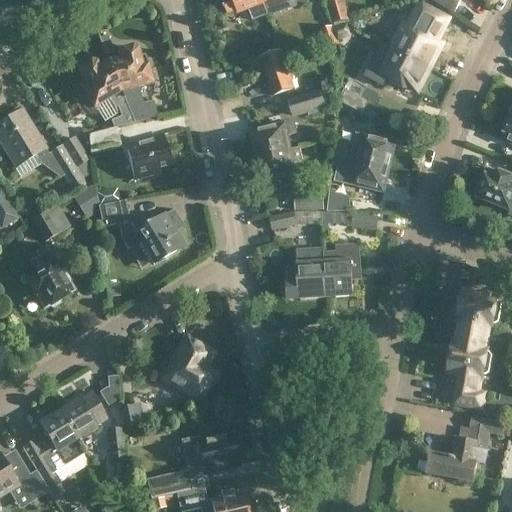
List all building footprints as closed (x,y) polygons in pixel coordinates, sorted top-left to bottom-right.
[(269,15),(263,0),(225,0),(222,1),(224,7),(224,9),(226,10),(228,15),(237,12),(248,8),(253,21),(269,15)] [(295,5),(293,0),(263,0),(269,15),(270,14),(274,16),(280,13),(282,10),(295,5)] [(335,26),(350,22),(343,0),(336,0),(328,3),(335,26)] [(461,0),(431,0),(454,13),(461,0)] [(402,26),(409,14),(396,7),(389,20),(402,26)] [(416,31),(405,25),(392,51),(428,70),(441,44),(431,39),(430,35),(419,30),(416,31)] [(326,51),(340,46),(333,28),(320,33),(326,51)] [(120,61),(109,63),(136,123),(156,117),(152,103),(141,106),(136,88),(151,84),(144,56),(138,58),(136,50),(134,51),(132,48),(121,51),(120,54),(119,55),(120,61)] [(287,72),(280,51),(261,58),(268,78),(287,72)] [(406,87),(416,92),(428,70),(392,51),(380,74),(391,79),(392,82),(403,88),(406,87)] [(81,73),(80,74),(90,89),(84,93),(94,108),(109,98),(116,108),(118,108),(122,117),(112,122),(115,129),(125,126),(136,123),(109,63),(98,70),(95,65),(94,66),(91,64),(81,70),(81,73)] [(379,72),(366,65),(359,78),(372,84),(379,72)] [(293,90),(287,72),(268,78),(274,96),(293,90)] [(362,113),(367,103),(360,99),(366,88),(350,80),(338,101),(362,113)] [(320,93),(289,102),(294,116),(308,112),(309,115),(325,111),(320,93)] [(21,111),(0,124),(0,141),(16,168),(35,156),(41,165),(60,178),(63,176),(50,154),(48,155),(21,111)] [(291,151),(291,150),(287,136),(297,134),(295,123),(285,126),(285,125),(251,133),(253,145),(252,148),(253,154),(256,156),(257,159),(291,151)] [(88,136),(90,158),(122,149),(117,129),(88,136)] [(389,169),(395,143),(356,134),(351,159),(357,161),(357,162),(389,169)] [(75,139),(61,147),(75,170),(82,181),(88,177),(85,164),(89,161),(75,139)] [(137,145),(137,147),(125,150),(132,178),(171,168),(164,140),(152,143),(152,141),(137,145)] [(84,185),(75,170),(61,147),(50,154),(63,176),(73,192),(84,185)] [(257,159),(257,161),(255,164),(257,170),(260,172),(262,184),(280,180),(282,188),(298,185),(296,175),(306,173),(301,148),(291,150),(291,151),(257,159)] [(357,162),(355,173),(353,173),(350,184),(380,191),(381,184),(385,185),(389,169),(357,162)] [(511,175),(511,178),(499,172),(498,174),(489,170),(483,182),(478,183),(475,190),(478,194),(477,197),(510,212),(508,216),(511,217),(511,175)] [(92,188),(72,200),(85,221),(98,213),(92,188)] [(116,190),(97,194),(99,206),(118,202),(116,190)] [(0,192),(0,227),(1,229),(16,220),(0,192)] [(329,193),(325,212),(350,212),(349,197),(329,193)] [(324,211),(324,199),(296,199),(295,211),(324,211)] [(24,201),(15,213),(28,223),(37,211),(24,201)] [(139,243),(153,266),(183,247),(175,232),(183,227),(173,211),(158,220),(157,218),(134,232),(130,226),(125,202),(98,208),(102,228),(118,225),(121,240),(127,251),(139,243)] [(270,218),(273,231),(296,226),(294,213),(270,218)] [(352,228),(376,231),(378,218),(354,215),(352,228)] [(43,243),(58,234),(47,216),(32,225),(43,243)] [(338,253),(324,254),(325,264),(324,264),(326,299),(351,298),(351,297),(353,297),(352,281),(361,280),(359,246),(337,248),(338,253)] [(324,264),(325,264),(324,254),(324,249),(297,251),(298,266),(299,283),(287,284),(288,300),(300,299),(300,301),(326,299),(324,264)] [(38,274),(27,281),(36,296),(37,295),(46,308),(49,306),(52,308),(60,304),(60,300),(71,293),(65,284),(70,282),(63,271),(59,273),(54,264),(54,265),(49,257),(49,258),(47,255),(32,264),(33,267),(38,274)] [(458,322),(460,323),(458,333),(488,339),(490,329),(492,329),(493,325),(495,325),(499,323),(502,306),(499,303),(497,302),(498,298),(463,292),(458,322)] [(488,349),(486,349),(488,339),(458,333),(456,343),(454,342),(448,373),(460,375),(454,405),(482,410),(485,395),(478,393),(480,379),(482,380),(483,376),(485,376),(489,374),(492,357),(490,354),(487,353),(488,349)] [(206,391),(215,375),(204,368),(209,359),(205,357),(208,352),(190,341),(187,346),(183,344),(163,379),(189,394),(195,384),(206,391)] [(78,440),(108,422),(91,394),(61,412),(78,440)] [(136,427),(131,407),(121,409),(125,429),(136,427)] [(34,442),(23,449),(54,500),(65,493),(52,473),(65,465),(84,454),(80,447),(81,447),(77,440),(78,440),(61,412),(39,425),(51,444),(45,447),(38,449),(34,442)] [(431,455),(428,474),(459,480),(460,476),(474,479),(477,464),(475,463),(477,449),(487,451),(490,434),(503,436),(506,423),(472,417),(470,430),(468,442),(457,440),(453,459),(431,455)] [(111,460),(126,459),(123,427),(108,429),(111,460)] [(206,476),(222,472),(221,468),(237,465),(230,435),(198,442),(197,438),(180,442),(187,472),(204,468),(206,476)] [(19,511),(20,511),(50,494),(37,474),(17,486),(0,459),(0,497),(8,493),(19,511)] [(204,468),(187,472),(146,481),(150,501),(178,494),(203,489),(208,488),(206,476),(204,468)] [(178,494),(182,509),(198,505),(200,511),(247,511),(244,498),(228,501),(227,498),(206,502),(203,489),(178,494)]
